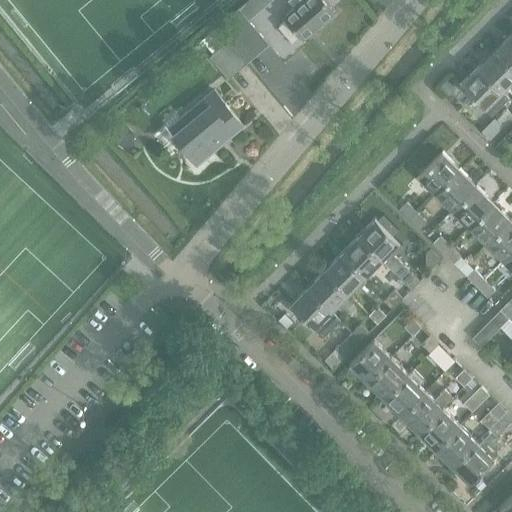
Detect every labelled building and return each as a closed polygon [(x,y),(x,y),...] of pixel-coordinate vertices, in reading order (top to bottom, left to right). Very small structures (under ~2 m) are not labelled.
[(287,0),(294,7),(283,17),(286,20),(278,26),(292,42),(299,36),(302,39),(322,21),(323,22),(335,12),(324,0),(287,0)] [(238,9),(219,25),(249,62),(269,44),(238,9)] [(249,62),(219,25),(201,40),(214,54),(212,56),(230,78),(249,62)] [(511,65),(511,32),(496,49),(511,65)] [(511,65),(496,49),(478,67),(502,90),(511,79),(511,65)] [(461,84),(484,107),(502,90),(478,67),(461,84)] [(446,81),(439,88),(448,96),(454,89),(446,81)] [(197,162),(242,124),(214,91),(181,118),(178,115),(174,114),(166,120),(166,125),(197,162)] [(511,117),(505,110),(495,120),(502,128),(511,117)] [(120,123),(108,137),(121,148),(133,134),(120,123)] [(442,151),(417,176),(434,193),(459,168),(442,151)] [(434,193),(452,210),(476,185),(459,168),(434,193)] [(494,202),(476,185),(452,210),(469,227),(494,202)] [(406,201),(399,209),(409,219),(416,211),(406,201)] [(494,202),(469,227),(486,244),(510,219),(494,202)] [(409,219),(419,229),(427,221),(416,211),(409,219)] [(382,261),(411,289),(419,281),(391,252),(400,242),(375,217),(357,234),(383,260),(382,261)] [(503,261),(511,251),(511,220),(510,219),(486,244),(503,261)] [(366,277),(382,261),(383,260),(357,234),(340,252),(366,277)] [(441,235),(433,243),(443,253),(451,245),(441,235)] [(443,253),(453,263),(461,255),(451,245),(443,253)] [(511,269),(511,251),(503,261),(511,269)] [(340,252),(324,268),(349,294),(357,286),(359,287),(364,282),(363,280),(366,277),(340,252)] [(332,311),(349,294),(324,268),(306,286),(332,311)] [(485,279),(475,269),(467,276),(477,287),(485,279)] [(477,287),(487,297),(495,289),(485,279),(477,287)] [(340,319),(332,311),(306,286),(290,303),(323,336),(340,319)] [(394,289),(386,298),(394,306),(403,298),(394,289)] [(377,306),(369,315),(377,323),(386,314),(377,306)] [(481,346),(509,318),(500,309),(472,337),(481,346)] [(284,313),(277,320),(286,328),(292,322),(284,313)] [(404,327),(413,335),(421,326),(413,318),(404,327)] [(360,323),(352,332),(361,340),(369,332),(360,323)] [(421,343),(430,352),(438,343),(430,335),(421,343)] [(392,356),(374,338),(349,363),(367,381),(392,356)] [(352,349),(344,341),(335,349),(344,358),(352,349)] [(438,360),(447,369),(455,360),(447,352),(438,360)] [(408,373),(392,356),(367,381),(383,398),(408,373)] [(383,398),(400,415),(426,390),(419,383),(424,379),(413,368),(408,373),(383,398)] [(472,388),(477,382),(472,377),(466,383),(472,388)] [(481,386),(463,403),(471,412),(489,394),(481,386)] [(434,398),(426,390),(400,415),(417,432),(443,407),(453,396),(445,388),(434,398)] [(498,402),(480,420),(489,429),(506,411),(498,402)] [(460,423),(443,407),(417,432),(434,448),(460,423)] [(497,436),(511,420),(511,416),(506,411),(489,429),(477,440),(451,465),(469,483),(497,454),(497,436)] [(451,465),(477,440),(460,423),(434,448),(451,465)] [(481,480),(475,485),(480,490),(486,485),(481,480)] [(511,511),(511,494),(499,507),(503,511),(511,511)]
